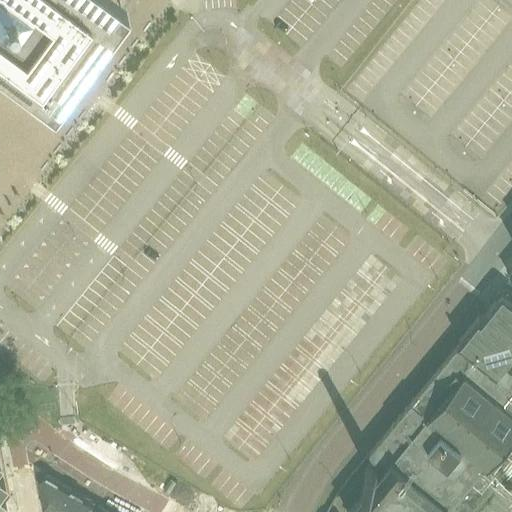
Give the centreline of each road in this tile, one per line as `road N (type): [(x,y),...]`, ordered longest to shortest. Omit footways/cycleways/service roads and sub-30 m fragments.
road 1 (unclassified): [(511,235),(295,511)]
road 2 (unclassified): [(171,511),(15,411)]
